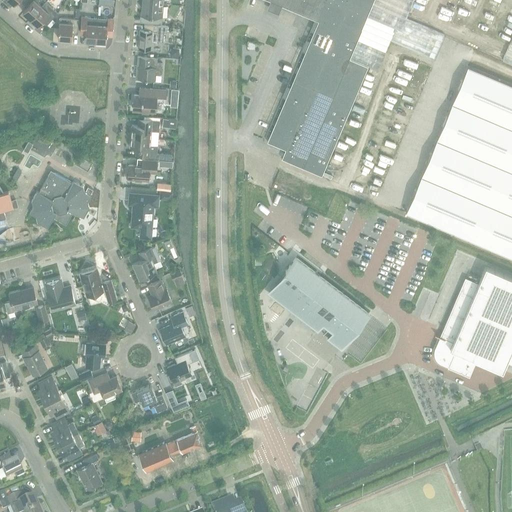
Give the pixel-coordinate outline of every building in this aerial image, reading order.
[(25,0),(23,3),(27,7),(23,12),(30,18),(41,6),(37,2),(39,0),(25,0)] [(358,39),(367,16),(374,0),(268,0),(318,21),(318,22),(358,39)] [(413,0),(374,0),(367,16),(395,28),(390,40),(434,58),(444,34),(406,18),(413,0)] [(58,12),(49,5),(45,1),(41,6),(30,18),(38,25),(42,20),(47,24),(58,12)] [(163,4),(142,2),(141,15),(146,15),(145,21),(161,23),(163,4)] [(96,41),(97,24),(97,17),(81,16),(80,30),(86,31),(85,40),(96,41)] [(367,16),(358,39),(349,58),(368,66),(377,70),(390,40),(395,28),(367,16)] [(78,34),(79,18),(68,18),(68,22),(59,22),(58,38),(72,39),(72,33),(78,34)] [(97,24),(96,41),(106,42),(107,32),(113,32),(114,18),(103,18),(103,24),(97,24)] [(368,66),(349,58),(358,39),(318,22),(267,141),(285,149),(282,158),(322,175),(368,66)] [(139,29),(138,48),(151,49),(152,40),(163,41),(164,32),(167,32),(168,26),(144,24),(144,30),(139,29)] [(511,37),(503,59),(511,63),(511,37)] [(161,75),(162,63),(157,63),(157,57),(137,56),(135,78),(155,80),(156,74),(161,75)] [(511,84),(468,66),(406,212),(511,256),(511,84)] [(165,97),(166,90),(150,88),(149,95),(134,94),(133,109),(155,111),(156,97),(165,97)] [(132,124),(131,136),(158,138),(160,120),(143,119),(143,125),(132,124)] [(158,138),(131,136),(130,147),(141,148),(140,155),(157,156),(158,138)] [(148,180),(149,172),(156,173),(156,167),(157,159),(143,158),(142,165),(128,164),(127,179),(148,180)] [(17,179),(22,171),(17,169),(13,177),(17,179)] [(88,201),(91,195),(85,191),(83,186),(73,180),(72,182),(54,172),(54,173),(50,174),(49,174),(39,192),(37,190),(31,200),(33,206),(29,213),(36,216),(37,222),(47,228),(53,217),(66,224),(73,211),(84,217),(89,207),(88,201)] [(0,219),(6,217),(4,210),(13,208),(8,190),(3,192),(0,186),(0,219)] [(157,205),(158,195),(130,193),(129,203),(134,203),(132,225),(151,227),(153,204),(157,205)] [(153,263),(161,260),(155,245),(141,251),(144,258),(133,263),(139,279),(157,271),(153,263)] [(296,258),(280,278),(283,280),(271,295),(317,330),(323,323),(334,331),(328,338),(341,348),(368,313),(296,258)] [(440,337),(435,348),(434,350),(434,352),(434,354),(435,357),(436,359),(437,360),(439,362),(441,363),(448,366),(448,367),(469,376),(477,359),(502,370),(506,361),(511,363),(511,276),(485,265),(478,282),(465,277),(440,336),(440,337)] [(108,301),(116,299),(110,279),(101,282),(96,268),(80,273),(87,295),(105,290),(108,301)] [(177,285),(184,282),(181,276),(182,276),(179,269),(171,273),(174,279),(177,285)] [(45,282),(49,300),(58,297),(61,307),(75,304),(71,290),(64,292),(61,278),(45,282)] [(154,308),(171,301),(166,288),(164,289),(160,280),(148,285),(152,294),(149,296),(154,308)] [(20,290),(9,292),(11,300),(4,302),(7,313),(14,311),(14,309),(38,303),(34,288),(20,291),(20,290)] [(48,319),(44,305),(37,307),(41,321),(48,319)] [(181,326),(188,323),(183,312),(171,316),(174,323),(160,329),(166,343),(185,335),(181,326)] [(131,332),(136,322),(129,319),(124,328),(131,332)] [(104,356),(105,343),(86,342),(86,355),(87,355),(86,365),(100,366),(100,356),(104,356)] [(33,374),(47,367),(39,350),(38,350),(36,344),(22,351),(25,356),(24,357),(25,359),(26,359),(33,374)] [(195,349),(188,352),(175,357),(177,363),(167,367),(173,382),(192,374),(187,363),(199,358),(195,349)] [(0,384),(5,383),(3,377),(9,376),(5,360),(0,361),(0,365),(0,366),(0,365),(0,384)] [(78,374),(82,381),(93,376),(90,369),(78,374)] [(103,396),(122,388),(116,375),(106,380),(103,373),(88,380),(94,393),(101,390),(103,396)] [(39,389),(45,401),(61,393),(52,375),(39,382),(42,387),(39,389)] [(200,380),(195,382),(201,397),(206,395),(200,380)] [(157,411),(168,407),(162,393),(156,396),(151,385),(150,384),(131,392),(135,402),(141,399),(143,404),(147,402),(150,408),(154,406),(157,411)] [(178,401),(172,388),(166,390),(174,409),(189,403),(187,397),(178,401)] [(61,393),(45,401),(50,413),(54,411),(56,417),(69,410),(61,393)] [(51,431),(57,443),(79,432),(73,420),(68,423),(65,417),(52,423),(55,429),(51,431)] [(106,431),(101,422),(93,426),(98,435),(106,431)] [(182,452),(201,444),(194,426),(189,428),(192,433),(165,444),(165,442),(139,453),(146,469),(172,458),(170,454),(181,450),(182,452)] [(141,430),(132,430),(132,439),(141,439),(141,430)] [(79,432),(57,443),(63,455),(66,453),(69,459),(82,452),(79,447),(84,444),(79,432)] [(0,463),(6,477),(14,473),(16,477),(24,474),(17,459),(11,462),(9,457),(11,456),(8,449),(0,453),(0,463)] [(92,461),(99,458),(96,453),(82,459),(85,465),(77,469),(87,489),(102,482),(92,461)] [(18,494),(7,498),(0,501),(0,505),(1,508),(10,505),(13,511),(21,508),(22,511),(31,511),(39,509),(33,496),(22,501),(18,494)] [(215,511),(245,511),(242,505),(237,508),(233,497),(220,502),(220,503),(213,506),(215,511)]
